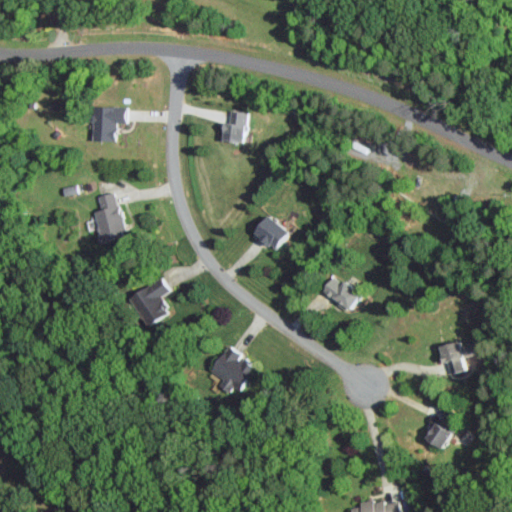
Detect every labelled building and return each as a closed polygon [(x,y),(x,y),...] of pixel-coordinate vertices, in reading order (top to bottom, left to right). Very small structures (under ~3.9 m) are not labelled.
[(124,123),(124,106),(91,105),(90,140),(114,141),(114,122),(124,123)] [(219,140),(242,143),(245,111),(230,109),(228,122),(222,122),(219,140)] [(77,192),(75,185),(62,188),(64,196),(77,192)] [(95,210),(105,242),(127,235),(114,191),(97,196),(101,209),(95,210)] [(272,251),(288,234),(266,214),(250,231),(272,251)] [(359,290),(330,275),(320,294),(348,309),(359,290)] [(134,294),(151,323),(172,311),(163,294),(170,290),(163,277),(134,294)] [(436,346),(440,362),(447,361),(450,373),(467,369),(464,357),(472,354),(470,344),(460,346),(458,341),(436,346)] [(253,368),(239,357),(241,354),(229,344),(208,370),(235,391),(253,368)] [(423,435),(437,449),(451,436),(437,421),(423,435)] [(352,511),(401,511),(399,500),(385,504),(384,500),(373,502),(372,499),(359,502),(360,506),(351,508),(352,511)]
